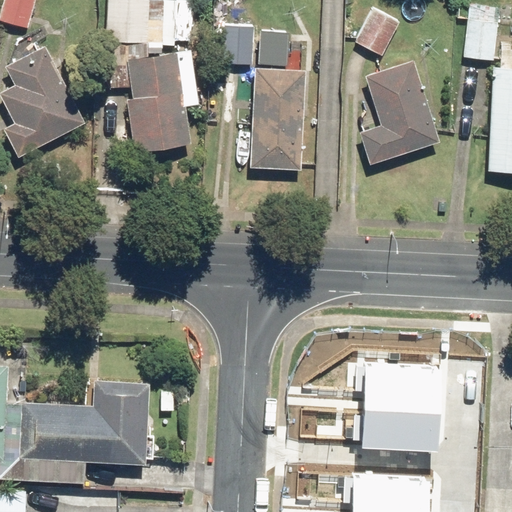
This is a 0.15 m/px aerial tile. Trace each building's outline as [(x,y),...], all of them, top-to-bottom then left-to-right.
[(0,20),(27,28),(35,0),(0,0),(0,3),(0,20)] [(168,42),(169,0),(182,0),(187,0),(186,0),(106,0),(105,40),(168,42)] [(382,56),(401,20),(374,5),(355,42),(382,56)] [(494,16),(467,14),(465,54),(492,55),(494,16)] [(253,24),(223,22),(221,61),(251,63),(253,24)] [(2,124),(18,154),(83,119),(41,42),(2,63),(12,81),(0,87),(0,96),(12,118),(2,124)] [(124,96),(132,148),(186,141),(173,48),(124,54),(130,95),(124,96)] [(358,127),(368,160),(438,138),(411,56),(363,71),(379,121),(358,127)] [(252,63),(247,164),(298,166),(304,65),(252,63)] [(511,63),(492,63),(486,165),(511,165),(511,63)] [(363,365),(357,447),(437,453),(442,371),(363,365)] [(146,379),(93,376),(92,401),(21,397),(18,454),(142,460),(146,379)] [(355,474),(352,511),(431,511),(434,479),(355,474)] [(0,485),(0,511),(27,511),(28,487),(0,485)]
